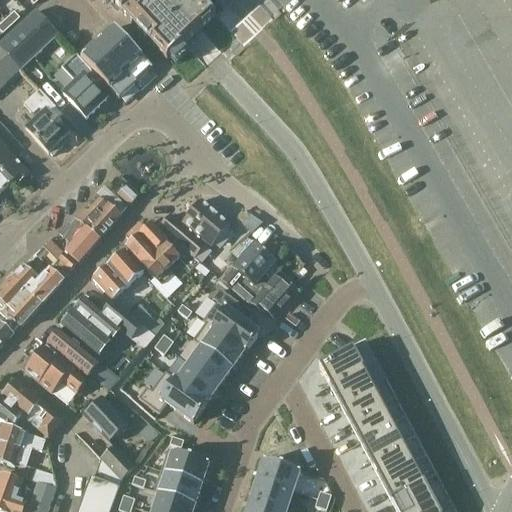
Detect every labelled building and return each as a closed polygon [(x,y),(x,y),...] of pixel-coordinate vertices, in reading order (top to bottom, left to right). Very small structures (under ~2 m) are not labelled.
[(192,39),(216,17),(199,0),(109,0),(167,62),(192,39)] [(0,46),(0,48),(21,72),(59,37),(36,13),(0,46)] [(6,22),(11,28),(20,20),(14,14),(6,22)] [(0,33),(3,36),(11,28),(6,22),(0,27),(0,33)] [(114,30),(98,45),(136,87),(137,86),(136,86),(152,71),(152,72),(153,71),(114,30)] [(98,45),(81,61),(101,82),(120,102),(121,101),(120,101),(135,87),(136,87),(98,45)] [(0,48),(0,91),(21,72),(0,48)] [(95,88),(101,82),(81,61),(78,57),(63,71),(77,86),(64,97),(87,122),(108,102),(95,88)] [(63,117),(54,108),(40,92),(24,107),(38,122),(26,132),(49,157),(50,156),(53,159),(64,149),(61,146),(70,138),(56,123),(63,117)] [(0,195),(14,183),(17,187),(29,175),(8,153),(10,151),(0,140),(0,195)] [(128,184),(124,189),(119,196),(132,208),(136,202),(138,200),(137,193),(128,184)] [(75,220),(76,222),(100,243),(122,219),(120,217),(128,209),(116,198),(107,207),(100,200),(87,213),(85,211),(75,220)] [(196,260),(207,246),(210,249),(231,226),(215,211),(203,201),(185,222),(182,226),(171,217),(160,230),(168,237),(196,260)] [(58,263),(57,263),(70,274),(78,265),(80,266),(100,243),(76,222),(68,231),(66,228),(59,235),(73,246),(58,263)] [(141,225),(134,232),(156,255),(154,256),(168,271),(180,260),(191,273),(199,264),(196,260),(168,237),(165,239),(153,226),(147,232),(141,225)] [(173,276),(168,271),(154,256),(156,255),(134,232),(127,239),(134,245),(128,251),(157,282),(160,280),(165,285),(173,276)] [(255,247),(223,285),(232,293),(241,301),(250,308),(252,305),(261,295),(254,289),(275,265),(255,247)] [(93,281),(108,296),(114,303),(145,275),(125,253),(93,281)] [(24,269),(14,280),(42,307),(65,283),(63,282),(70,274),(57,263),(58,263),(57,262),(39,282),(24,269)] [(9,317),(2,325),(13,335),(20,327),(22,329),(42,307),(14,280),(13,279),(0,292),(0,302),(9,311),(6,314),(9,317)] [(261,295),(252,305),(253,306),(263,315),(266,312),(275,320),(291,302),(298,295),(287,286),(285,289),(275,280),(271,285),(261,295)] [(206,327),(207,326),(214,332),(245,355),(246,355),(260,336),(233,316),(240,306),(221,292),(214,302),(218,304),(203,324),(206,327)] [(69,321),(63,328),(85,346),(100,358),(122,332),(134,342),(145,329),(133,319),(114,303),(104,315),(86,300),(86,301),(69,320),(69,321)] [(183,308),(178,314),(188,322),(192,316),(193,315),(183,308)] [(156,339),(165,327),(160,321),(149,333),(156,339)] [(0,348),(13,335),(2,325),(0,322),(0,326),(0,327),(0,326),(0,348)] [(90,356),(60,331),(48,345),(90,381),(92,378),(101,366),(102,365),(90,356)] [(214,332),(202,349),(233,371),(245,355),(214,332)] [(165,338),(160,344),(169,352),(174,345),(165,338)] [(25,372),(39,384),(54,366),(60,360),(37,341),(25,355),(34,363),(25,372)] [(336,360),(320,369),(330,388),(376,363),(366,343),(336,359),(336,360)] [(160,344),(155,351),(165,358),(169,352),(160,344)] [(202,349),(189,366),(220,389),(233,371),(202,349)] [(54,366),(39,384),(53,396),(63,384),(78,396),(88,384),(60,360),(54,366)] [(376,363),(330,388),(340,407),(386,382),(376,363)] [(101,366),(92,378),(110,394),(111,393),(123,378),(101,366)] [(189,366),(176,382),(176,383),(207,406),(220,389),(189,366)] [(147,390),(139,401),(160,417),(167,407),(194,426),(208,406),(207,406),(176,383),(176,382),(174,381),(166,375),(152,393),(147,390)] [(0,422),(13,431),(23,419),(49,441),(60,426),(61,420),(16,382),(0,400),(0,422)] [(386,382),(340,407),(350,426),(396,401),(386,382)] [(82,419),(108,446),(128,427),(103,400),(82,419)] [(396,401),(350,426),(361,445),(407,420),(396,401)] [(407,420),(361,445),(371,464),(417,439),(407,420)] [(149,427),(140,436),(151,447),(154,444),(160,436),(149,427)] [(4,428),(0,440),(0,445),(31,457),(33,451),(49,456),(47,446),(45,446),(46,443),(26,436),(27,436),(13,431),(4,428)] [(173,439),(171,447),(182,451),(184,443),(173,439)] [(417,439),(371,464),(381,483),(427,458),(417,439)] [(31,457),(0,445),(0,464),(16,469),(17,465),(27,469),(31,457)] [(103,460),(123,482),(135,470),(115,449),(103,460)] [(203,486),(209,466),(168,453),(162,472),(203,486)] [(427,458),(381,483),(391,502),(437,477),(427,458)] [(78,511),(112,511),(123,484),(102,462),(95,481),(91,479),(78,511)] [(264,462),(258,482),(294,494),(301,474),(264,462)] [(26,481),(33,483),(37,472),(30,470),(26,481)] [(154,495),(159,496),(159,494),(196,506),(203,486),(162,472),(154,495)] [(0,476),(0,511),(23,511),(26,505),(16,502),(23,484),(0,477),(0,476)] [(455,511),(437,477),(391,502),(396,511),(455,511)] [(135,479),(132,487),(144,491),(146,483),(135,480),(135,479)] [(258,482),(251,501),(283,511),(287,511),(294,494),(258,482)] [(49,511),(56,491),(49,489),(49,490),(37,486),(29,509),(35,511),(49,511)] [(159,496),(153,511),(194,511),(196,506),(159,494),(159,496)] [(321,494),(318,502),(329,505),(332,498),(321,494)] [(124,499),(121,506),(133,510),(135,502),(124,499)] [(283,511),(251,501),(247,511),(283,511)] [(318,502),(315,509),(323,511),(327,511),(329,505),(318,502)]
